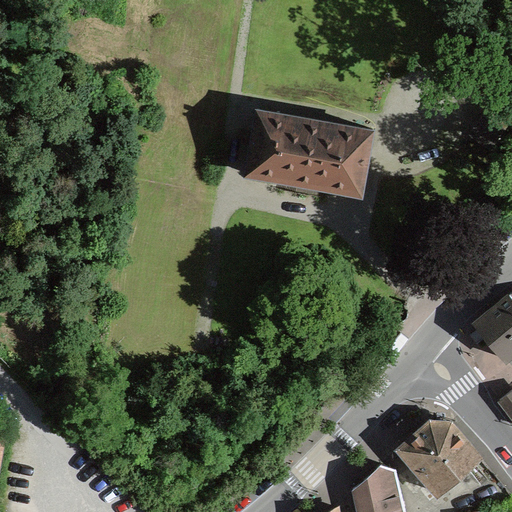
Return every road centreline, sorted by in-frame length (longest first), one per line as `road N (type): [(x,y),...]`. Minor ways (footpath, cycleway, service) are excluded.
road 1 (secondary): [(419,355),(266,511)]
road 2 (secondary): [(419,355),(464,394),(511,454)]
road 3 (secondary): [(511,266),(419,355)]
